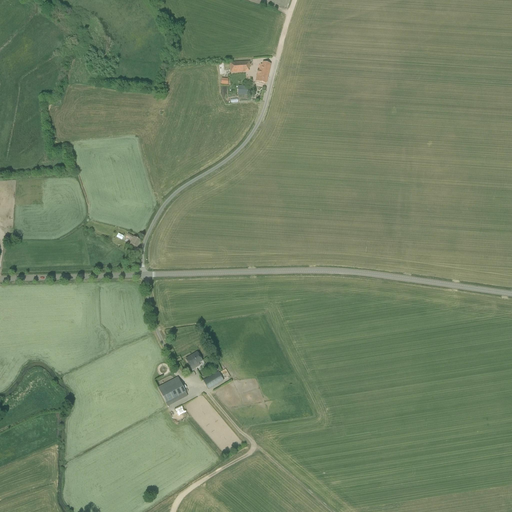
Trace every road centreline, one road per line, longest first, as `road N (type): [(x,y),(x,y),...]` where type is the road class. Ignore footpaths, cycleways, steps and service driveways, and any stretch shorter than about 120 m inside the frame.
road 1 (tertiary): [(511,294),(329,270),(144,274)]
road 2 (unclassified): [(144,274),(143,245),(161,208),(245,142),(276,59)]
road 3 (track): [(207,393),(332,511)]
road 4 (tertiary): [(0,279),(144,274)]
road 5 (unclassified): [(144,274),(152,320),(176,368),(207,393)]
